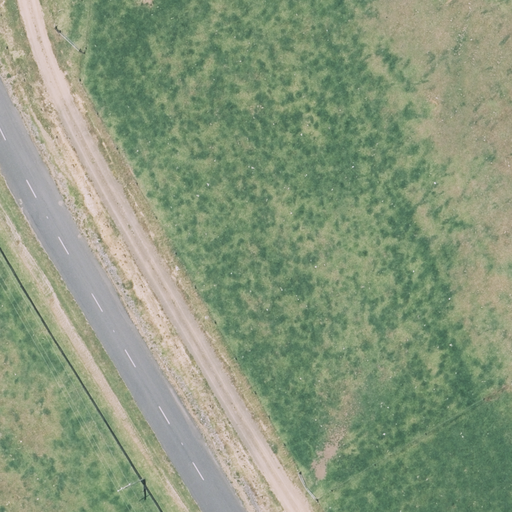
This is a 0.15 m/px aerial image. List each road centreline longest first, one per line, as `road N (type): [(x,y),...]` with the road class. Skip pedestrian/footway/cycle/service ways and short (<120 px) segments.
road 1 (track): [(28,0),(96,171),(298,511)]
road 2 (unclassified): [(222,511),(0,130)]
